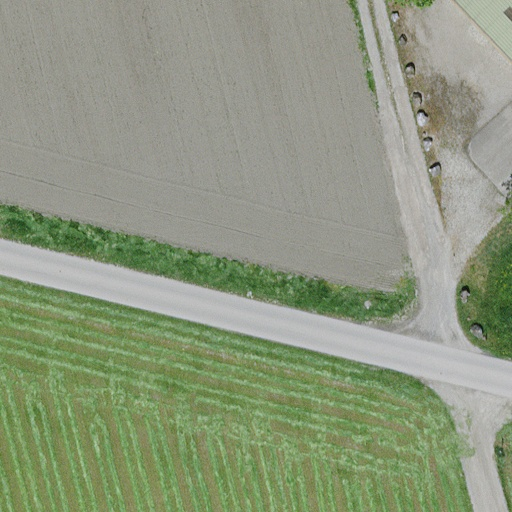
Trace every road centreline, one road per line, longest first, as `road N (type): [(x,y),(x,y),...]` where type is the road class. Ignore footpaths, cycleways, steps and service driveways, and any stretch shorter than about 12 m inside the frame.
road 1 (track): [(490,511),(364,0)]
road 2 (unclassified): [(0,256),(511,381)]
